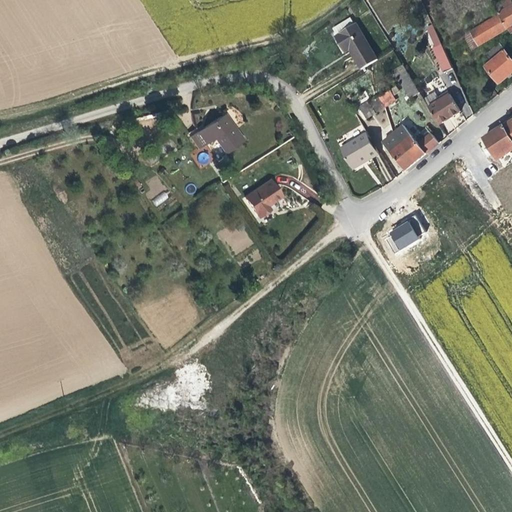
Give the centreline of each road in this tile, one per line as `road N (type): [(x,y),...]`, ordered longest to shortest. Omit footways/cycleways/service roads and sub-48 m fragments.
road 1 (track): [(511,463),(362,218),(168,367),(0,427)]
road 2 (unclassified): [(362,218),(280,88),(248,76),(206,73),(0,139)]
road 3 (track): [(345,0),(283,32),(0,118)]
road 4 (unclassified): [(362,218),(511,102)]
